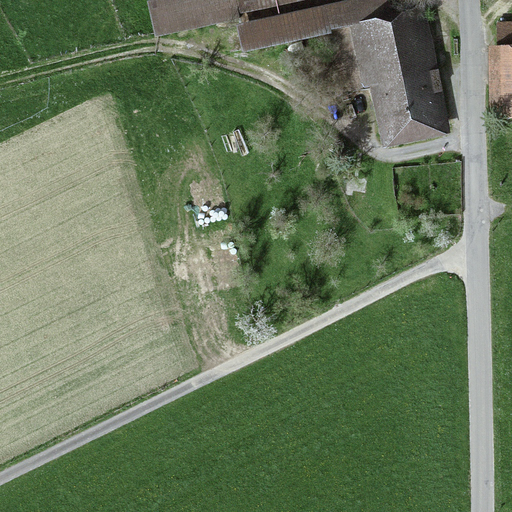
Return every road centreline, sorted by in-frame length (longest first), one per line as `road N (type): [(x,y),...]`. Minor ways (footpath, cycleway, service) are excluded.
road 1 (track): [(476,267),(426,270),(0,480)]
road 2 (track): [(474,123),(399,157),(374,157),(269,78),(190,53),(138,47),(0,81)]
road 3 (unclassified): [(482,511),(468,0)]
